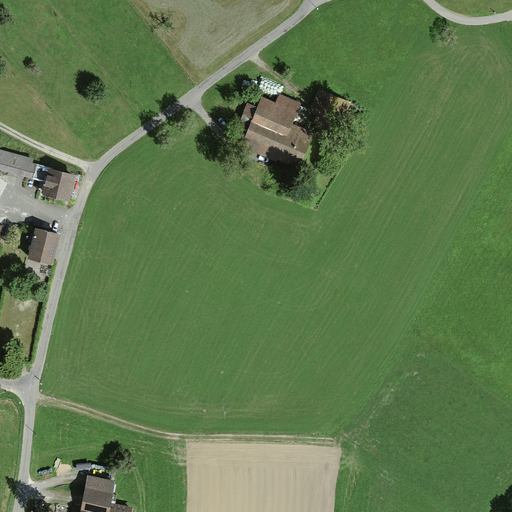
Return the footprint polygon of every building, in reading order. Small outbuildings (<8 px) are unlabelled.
[(338,99),(320,93),(313,111),(317,113),(314,122),(327,127),(338,99)] [(275,110),(252,100),(235,141),(290,164),(303,134),(284,127),(293,104),(280,99),(275,110)] [(70,201),(78,172),(0,152),(0,166),(48,179),(44,195),(70,201)] [(34,228),(29,259),(54,263),(59,232),(34,228)] [(90,477),(106,477),(106,464),(90,464),(90,477)] [(81,502),(72,501),(69,511),(125,511),(126,509),(104,505),(108,481),(85,477),(81,502)]
